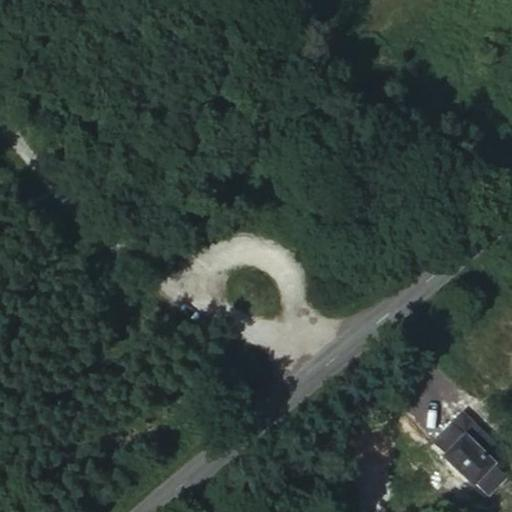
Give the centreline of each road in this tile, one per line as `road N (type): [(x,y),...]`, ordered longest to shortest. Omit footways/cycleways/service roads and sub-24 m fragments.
road 1 (tertiary): [(511,202),(144,511)]
road 2 (track): [(122,266),(0,117)]
